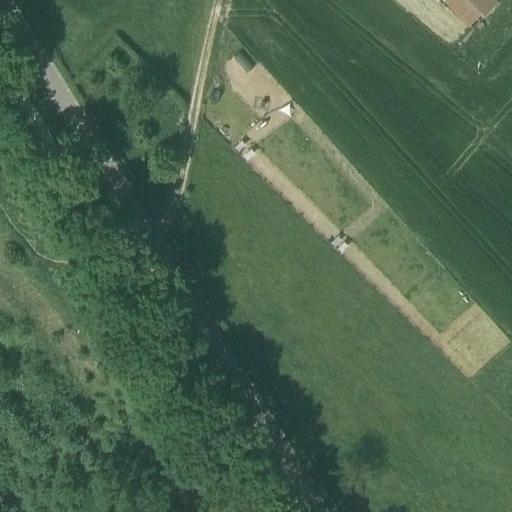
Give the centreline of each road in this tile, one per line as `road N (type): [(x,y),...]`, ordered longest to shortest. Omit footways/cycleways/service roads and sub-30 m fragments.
road 1 (tertiary): [(314,511),(3,0)]
road 2 (track): [(153,241),(174,204),(219,0)]
road 3 (track): [(0,104),(83,246),(106,265)]
road 4 (track): [(0,197),(39,256),(67,264),(120,259)]
